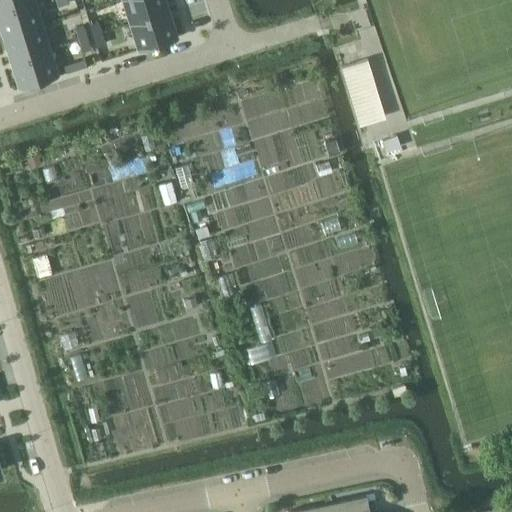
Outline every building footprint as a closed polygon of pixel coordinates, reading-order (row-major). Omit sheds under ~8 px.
[(34,0),(24,0),(0,7),(0,28),(2,35),(42,22),(34,0)] [(165,0),(122,0),(130,23),(169,11),(165,0)] [(169,11),(130,23),(138,49),(177,37),(169,11)] [(97,21),(89,23),(93,35),(101,32),(97,21)] [(42,22),(2,35),(10,60),(50,48),(42,22)] [(83,25),(75,27),(79,39),(87,36),(83,25)] [(101,32),(93,35),(96,46),(104,44),(101,32)] [(87,36),(79,39),(83,50),(90,48),(87,36)] [(50,48),(10,60),(18,86),(58,74),(50,48)] [(344,64),(340,66),(358,125),(362,124),(385,117),(367,57),(344,64)] [(66,71),(85,65),(84,59),(64,65),(66,71)] [(396,134),(381,139),(385,151),(400,146),(396,134)] [(327,503),(328,511),(363,511),(369,510),(366,495),(327,503)] [(328,511),(327,503),(288,511),(328,511)]
